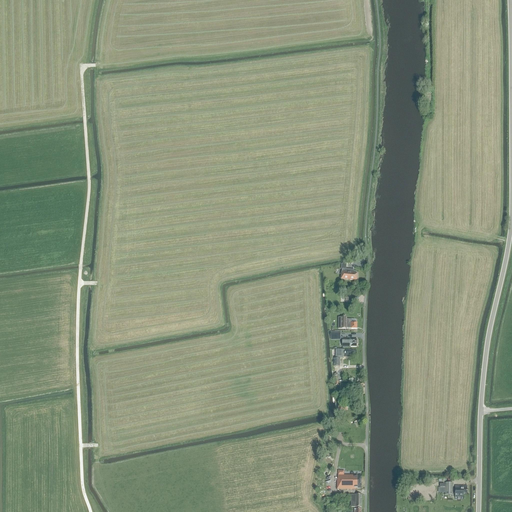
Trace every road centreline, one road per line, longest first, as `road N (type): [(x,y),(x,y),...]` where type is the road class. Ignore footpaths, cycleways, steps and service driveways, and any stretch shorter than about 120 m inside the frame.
road 1 (track): [(90,511),(76,356),(88,189),(80,65),(94,65)]
road 2 (tertiary): [(478,511),(487,337),(508,247),(511,186)]
road 3 (residential): [(365,511),(368,260)]
road 4 (tertiary): [(511,134),(509,0)]
